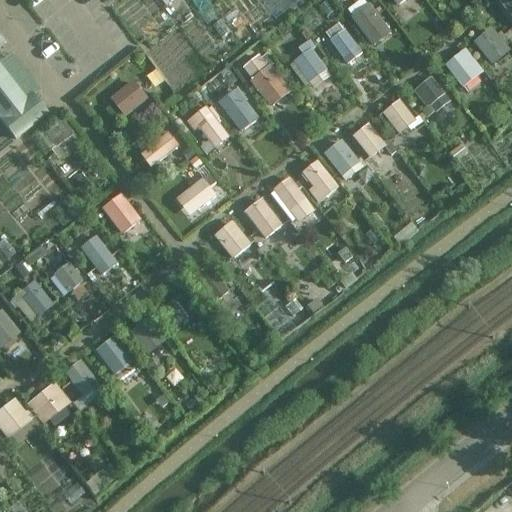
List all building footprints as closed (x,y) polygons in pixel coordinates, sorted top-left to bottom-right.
[(393,0),(402,9),(411,0),(393,0)] [(511,1),(499,13),(511,27),(511,1)] [(375,19),(362,30),(377,47),(390,36),(375,19)] [(346,38),(332,50),(347,67),(360,55),(346,38)] [(493,40),(480,52),(495,69),(508,57),(493,40)] [(0,50),(4,47),(0,42),(0,121),(1,123),(16,141),(47,117),(31,96),(25,101),(0,68),(0,50)] [(316,63),(302,75),(317,92),(330,80),(316,63)] [(463,65),(450,76),(465,93),(478,82),(463,65)] [(279,80),(265,92),(280,109),(294,97),(279,80)] [(433,84),(420,96),(435,113),(448,101),(433,84)] [(136,91),(111,110),(124,128),(149,110),(136,91)] [(242,105),(228,117),(243,134),(257,122),(242,105)] [(402,112),(389,124),(403,141),(417,129),(402,112)] [(210,124),(197,136),(212,153),(225,141),(210,124)] [(62,125),(44,141),(60,160),(79,143),(62,125)] [(370,133),(357,145),(372,162),(385,150),(370,133)] [(170,144),(156,155),(171,172),(184,161),(170,144)] [(349,147),(336,159),(351,176),(364,164),(349,147)] [(326,167),(313,178),(328,195),(341,184),(326,167)] [(291,190),(278,201),(293,218),(306,206),(291,190)] [(203,193),(190,205),(205,222),(218,210),(203,193)] [(261,209),(248,221),(263,238),(276,226),(261,209)] [(120,211),(107,222),(122,239),(135,228),(120,211)] [(231,235),(218,247),(233,264),(246,252),(231,235)] [(97,251),(84,263),(99,280),(112,268),(97,251)] [(68,272),(54,284),(69,301),(82,289),(68,272)] [(212,283),(198,294),(213,311),(227,300),(212,283)] [(36,299),(23,310),(37,327),(51,316),(36,299)] [(184,306),(170,317),(185,334),(198,323),(184,306)] [(2,325),(0,327),(0,349),(4,354),(17,342),(2,325)] [(154,332),(140,344),(155,361),(169,349),(154,332)] [(113,348),(100,360),(115,377),(128,365),(113,348)] [(85,373),(72,384),(87,401),(100,390),(85,373)] [(53,397),(40,409),(55,426),(68,414),(53,397)] [(11,411),(0,421),(0,425),(13,440),(26,428),(11,411)]
